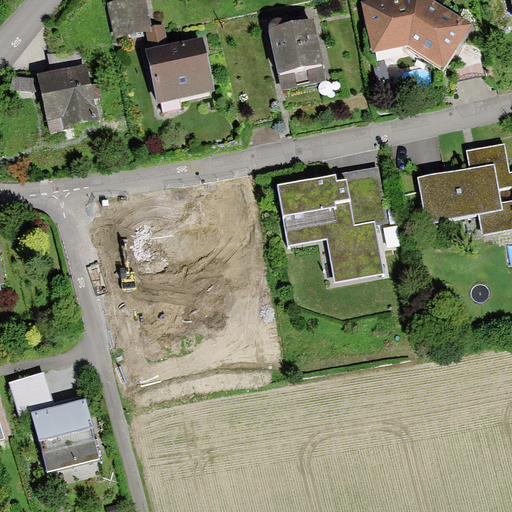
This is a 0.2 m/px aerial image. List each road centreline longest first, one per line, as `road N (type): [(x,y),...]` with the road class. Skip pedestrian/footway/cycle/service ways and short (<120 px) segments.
road 1 (residential): [(511,106),(0,200)]
road 2 (track): [(141,511),(99,346)]
